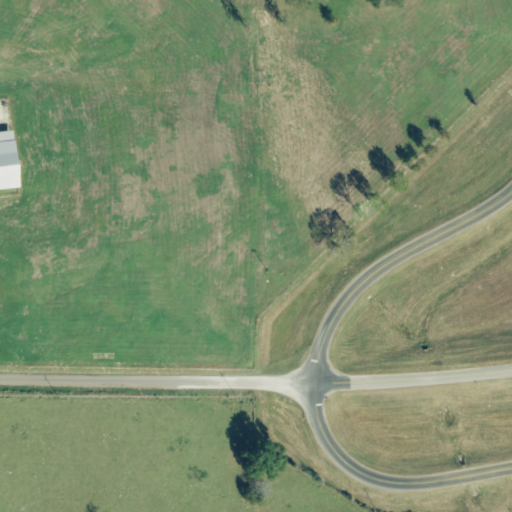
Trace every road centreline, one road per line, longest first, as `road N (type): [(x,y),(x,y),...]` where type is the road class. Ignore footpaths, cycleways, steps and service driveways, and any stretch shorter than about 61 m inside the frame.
road 1 (residential): [(0,378),(312,384),(511,370)]
road 2 (tertiary): [(312,384),(314,353),(355,288),(511,190)]
road 3 (tertiary): [(312,384),(319,434),(360,478),(391,486),(511,468)]
